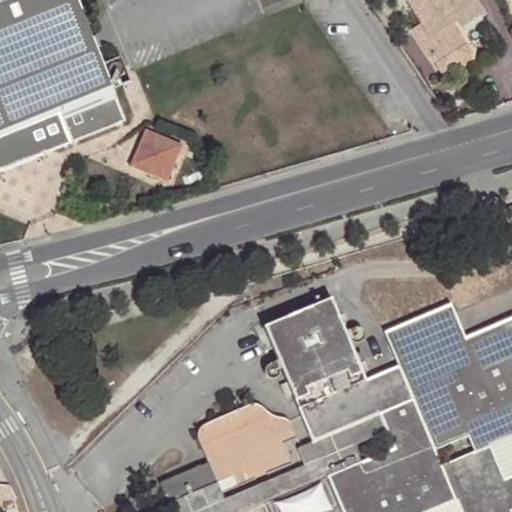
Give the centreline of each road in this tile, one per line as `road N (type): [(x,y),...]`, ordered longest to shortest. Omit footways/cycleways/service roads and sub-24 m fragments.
road 1 (tertiary): [(0,278),(459,147)]
road 2 (residential): [(362,0),(459,147)]
road 3 (residential): [(0,395),(43,511)]
